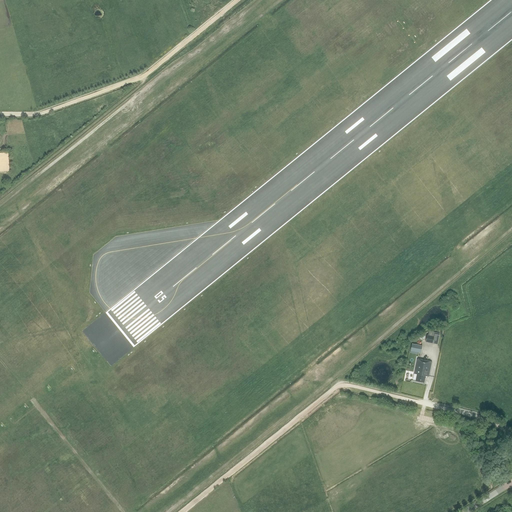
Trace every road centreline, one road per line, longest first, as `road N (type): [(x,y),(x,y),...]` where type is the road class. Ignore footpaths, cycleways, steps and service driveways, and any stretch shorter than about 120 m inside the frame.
road 1 (track): [(183,511),(336,388),(424,403)]
road 2 (track): [(0,115),(37,115),(146,75),(238,0)]
road 3 (track): [(0,359),(125,511)]
road 4 (track): [(0,199),(146,75)]
